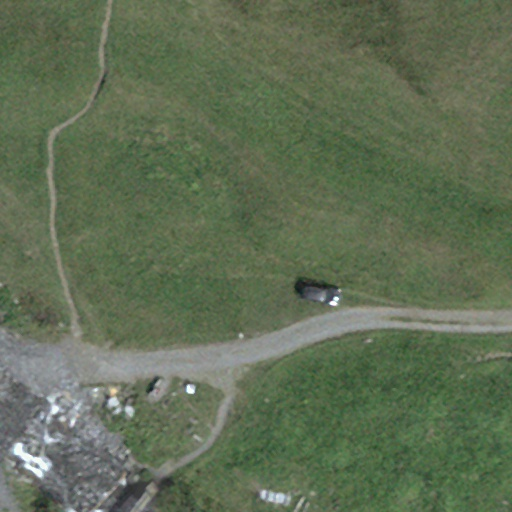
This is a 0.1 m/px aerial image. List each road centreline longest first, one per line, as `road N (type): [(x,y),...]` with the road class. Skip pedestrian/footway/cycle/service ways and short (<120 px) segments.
road 1 (track): [(150,362),(246,351),(323,323),(375,316),(511,319)]
road 2 (track): [(0,372),(150,362)]
